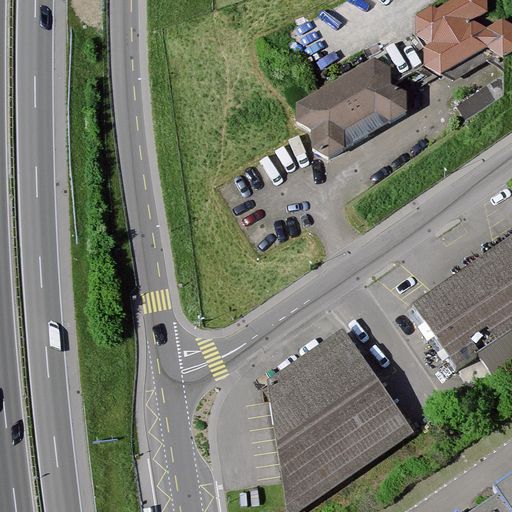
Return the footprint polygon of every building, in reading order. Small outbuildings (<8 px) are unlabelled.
[(486,0),(453,0),(453,4),(434,14),(430,12),(414,19),(413,41),(423,44),(421,72),(441,81),(486,55),(502,62),(511,56),(511,31),(501,25),(485,35),(471,27),(487,18),(486,0)] [(388,75),(370,65),(293,109),(293,131),(309,137),(308,159),(326,167),(404,120),(403,100),(388,94),(388,75)] [(511,340),(511,246),(511,245),(409,320),(455,382),(511,340)] [(265,390),(286,511),(310,511),(413,439),(340,337),(265,390)] [(511,511),(511,481),(489,498),(494,505),(484,511),(511,511)]
